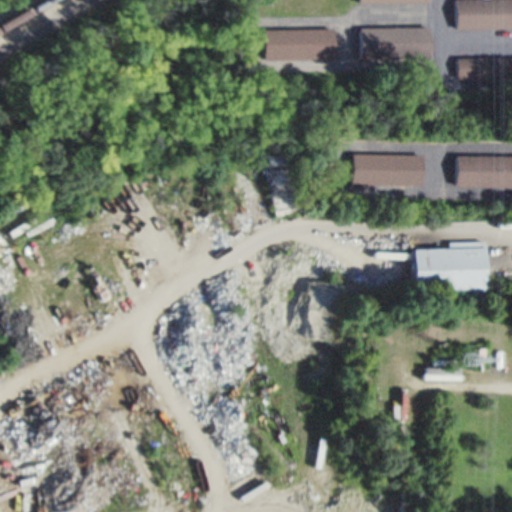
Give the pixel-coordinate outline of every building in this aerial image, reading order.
[(511,0),(453,0),(454,29),(511,28),(511,0)] [(428,28),(357,28),(357,60),(429,59),(428,28)] [(260,30),(260,61),(332,61),(332,30),(260,30)] [(511,57),(454,58),(454,79),(511,78),(511,57)] [(349,186),(420,186),(420,155),(349,155),(349,186)] [(511,156),(453,156),(453,187),(511,187),(511,156)] [(446,248),(413,249),(413,290),(483,289),(482,242),(446,242),(446,248)]
